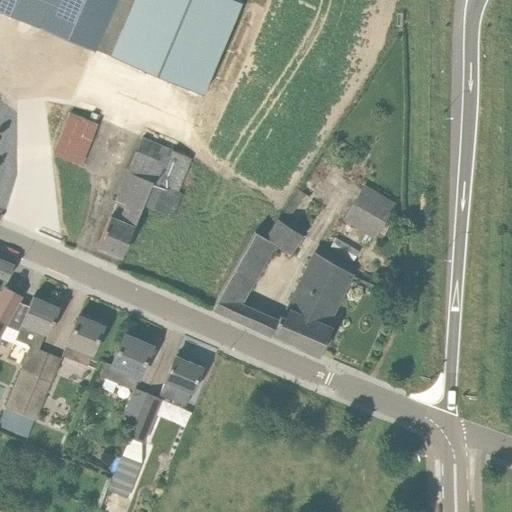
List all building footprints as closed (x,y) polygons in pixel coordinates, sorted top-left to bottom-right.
[(42,27),(58,0),(0,0),(0,8),(40,26),(42,27)] [(58,0),(42,27),(95,49),(115,0),(58,0)] [(202,93),(241,1),(239,0),(133,0),(110,55),(202,93)] [(55,151),(84,162),(101,120),(72,108),(55,151)] [(118,218),(110,215),(97,247),(121,257),(134,225),(142,205),(173,218),(182,194),(178,193),(191,159),(142,138),(127,172),(126,171),(114,200),(124,204),(118,218)] [(373,239),(395,204),(364,184),(342,220),(373,239)] [(307,196),(297,189),(295,192),(296,193),(278,218),(277,218),(264,238),(255,232),(212,308),(242,322),(252,307),(242,303),(274,244),(290,254),(303,235),(286,223),(302,197),(306,197),(307,196)] [(319,355),(320,354),(332,326),(328,324),(353,274),(313,250),(286,306),(288,306),(284,315),(282,314),(272,335),(319,355)] [(0,279),(1,277),(7,280),(14,265),(0,258),(0,279)] [(0,329),(3,325),(5,326),(21,297),(18,296),(18,297),(2,289),(0,293),(0,329)] [(18,331),(15,339),(13,344),(28,350),(0,415),(0,426),(14,433),(48,353),(38,349),(44,334),(47,336),(59,308),(33,296),(31,301),(21,297),(5,326),(18,331)] [(104,327),(77,315),(65,344),(66,344),(62,355),(87,366),(91,355),(92,356),(104,327)] [(138,379),(152,347),(124,335),(111,365),(105,362),(99,377),(132,390),(123,413),(136,418),(147,393),(134,388),(138,379)] [(61,358),(48,353),(14,433),(23,436),(30,418),(35,420),(61,358)] [(175,356),(164,382),(159,394),(185,405),(190,393),(191,393),(202,367),(175,356)] [(136,418),(127,436),(142,443),(160,399),(147,393),(136,418)] [(121,455),(114,473),(106,491),(127,499),(142,463),(121,455)]
